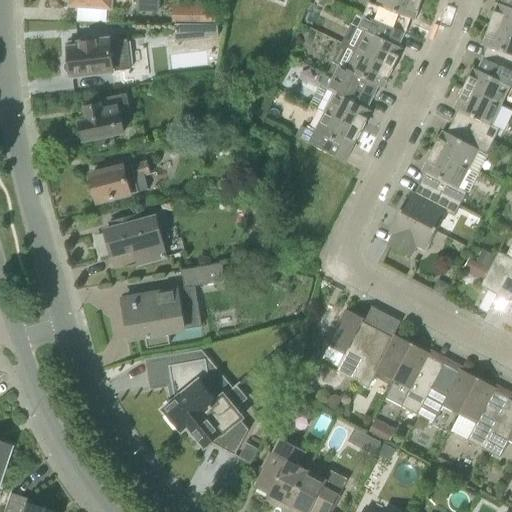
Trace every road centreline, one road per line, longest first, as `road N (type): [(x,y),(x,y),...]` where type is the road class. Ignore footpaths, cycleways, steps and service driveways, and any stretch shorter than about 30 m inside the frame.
road 1 (residential): [(511,356),(354,274),(346,258),(461,0)]
road 2 (residential): [(61,318),(8,119),(5,0)]
road 3 (residential): [(184,511),(127,454),(91,401),(61,318)]
road 4 (residential): [(11,332),(46,437),(111,511)]
